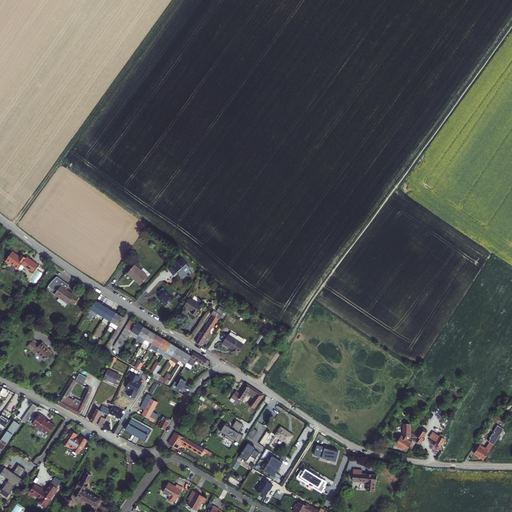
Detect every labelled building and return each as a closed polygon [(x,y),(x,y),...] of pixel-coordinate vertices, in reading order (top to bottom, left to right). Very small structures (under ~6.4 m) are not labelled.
[(8,250),(0,259),(6,263),(6,262),(14,267),(15,266),(16,267),(18,264),(28,271),(33,263),(23,255),(22,256),(17,253),(15,255),(8,250)] [(177,263),(169,270),(175,276),(179,272),(180,274),(179,275),(184,280),(188,276),(189,277),(194,273),(190,269),(191,267),(182,258),(177,263)] [(127,267),(121,276),(137,287),(143,279),(127,267)] [(51,279),(47,284),(55,289),(51,295),(66,304),(68,302),(71,304),(77,296),(72,293),(71,294),(63,289),(66,284),(54,276),(51,279)] [(172,299),(166,292),(161,296),(158,298),(165,306),(172,299)] [(187,299),(183,306),(191,312),(190,313),(195,315),(200,307),(187,299)] [(93,301),(85,312),(92,317),(95,312),(108,320),(105,325),(112,329),(119,317),(93,301)] [(215,312),(220,315),(223,310),(218,307),(215,312)] [(211,316),(194,343),(199,346),(201,342),(203,344),(213,328),(211,327),(215,320),(217,320),(219,316),(211,311),(209,315),(211,316)] [(109,347),(114,354),(125,335),(132,339),(134,335),(141,339),(139,343),(173,363),(175,359),(183,363),(184,362),(189,365),(193,360),(203,366),(206,362),(189,352),(187,356),(125,319),(109,347)] [(83,325),(77,335),(82,338),(84,334),(82,333),(86,326),(83,325)] [(224,335),(219,344),(229,350),(228,352),(233,355),(241,342),(241,340),(234,336),(233,336),(227,333),(225,335),(224,335)] [(30,339),(23,346),(31,354),(32,353),(41,361),(49,353),(38,342),(35,345),(30,339)] [(151,363),(145,374),(163,385),(165,381),(163,379),(166,375),(164,374),(161,378),(152,373),(156,366),(151,363)] [(75,366),(73,370),(84,376),(86,372),(84,371),(86,368),(80,365),(79,368),(75,366)] [(105,369),(100,378),(112,384),(116,375),(105,369)] [(73,380),(68,378),(54,404),(75,415),(88,392),(86,391),(87,389),(84,388),(77,401),(71,398),(70,400),(64,396),(73,380)] [(172,382),(168,388),(176,393),(180,387),(172,382)] [(244,404),(240,401),(247,391),(248,392),(252,393),(254,395),(245,408),(249,411),(251,409),(260,395),(243,384),(235,397),(236,398),(232,404),(241,410),(244,404)] [(147,400),(139,416),(146,420),(155,403),(147,400)] [(23,417),(27,420),(37,405),(33,402),(23,417)] [(93,408),(87,421),(92,424),(99,411),(106,415),(107,413),(118,419),(121,414),(119,413),(121,410),(113,406),(114,405),(111,404),(108,410),(99,406),(97,410),(93,408)] [(1,423),(5,425),(10,417),(5,414),(7,411),(4,409),(0,414),(0,419),(2,421),(1,423)] [(47,416),(40,412),(32,422),(48,433),(55,423),(50,420),(47,419),(48,418),(46,417),(47,416)] [(128,418),(121,429),(141,440),(147,430),(148,428),(129,416),(128,418)] [(21,421),(15,417),(0,438),(0,444),(3,447),(21,421)] [(166,420),(161,417),(159,419),(160,420),(157,427),(161,430),(166,422),(165,421),(166,420)] [(100,418),(96,426),(104,431),(107,424),(103,422),(103,419),(100,418)] [(236,418),(233,422),(234,423),(232,425),(234,426),(233,427),(233,428),(229,426),(230,425),(224,421),(220,427),(225,431),(223,434),(233,440),(234,438),(238,440),(242,433),(239,431),(238,432),(236,430),(237,428),(238,429),(242,422),(236,418)] [(399,436),(393,445),(403,452),(409,444),(405,442),(408,437),(407,437),(407,433),(408,433),(408,424),(399,424),(399,436)] [(253,427),(246,437),(255,443),(262,432),(253,427)] [(277,427),(272,435),(285,444),(290,435),(277,427)] [(476,446),(471,454),(481,460),(500,431),(495,428),(482,450),(476,446)] [(77,453),(86,439),(80,435),(77,440),(73,437),(76,433),(70,429),(67,433),(66,433),(64,437),(65,437),(61,443),(64,444),(64,445),(65,445),(67,446),(68,445),(72,448),(71,449),(77,453)] [(424,434),(418,430),(414,437),(415,438),(412,443),(417,447),(422,440),(420,439),(424,434)] [(176,433),(169,443),(174,446),(174,445),(177,446),(180,441),(202,454),(203,451),(207,453),(209,450),(205,448),(204,449),(176,433)] [(445,443),(433,435),(430,441),(436,445),(434,448),(440,451),(445,443)] [(248,442),(237,459),(244,463),(245,461),(248,463),(250,459),(253,461),(259,452),(256,449),(257,447),(248,442)] [(337,461),(340,451),(316,444),(313,454),(337,461)] [(268,462),(277,468),(279,465),(280,466),(282,462),(272,456),(268,462)] [(7,457),(2,465),(0,467),(0,473),(2,475),(11,460),(7,457)] [(324,458),(320,465),(332,471),(336,464),(324,458)] [(275,472),(277,468),(268,462),(263,469),(274,476),(276,472),(275,472)] [(25,469),(18,464),(13,472),(12,472),(13,473),(9,478),(8,478),(8,479),(6,481),(7,481),(4,485),(0,490),(7,496),(11,490),(10,489),(13,485),(14,486),(16,483),(15,482),(19,477),(25,469)] [(13,472),(6,467),(2,475),(8,479),(8,478),(9,478),(13,473),(12,472),(13,472)] [(327,481),(303,467),(297,477),(321,491),(327,481)] [(361,470),(352,470),(352,482),(366,483),(366,491),(374,492),(374,483),(375,483),(376,475),(361,474),(361,470)] [(74,493),(96,505),(100,498),(83,488),(84,486),(85,487),(88,482),(86,482),(91,474),(85,471),(80,481),(78,480),(75,486),(76,487),(74,493)] [(53,477),(49,483),(55,487),(59,481),(53,477)] [(273,484),(263,478),(256,490),(265,496),(269,489),(270,489),(273,484)] [(34,484),(29,491),(33,494),(40,499),(38,501),(44,506),(48,500),(56,488),(55,487),(48,483),(45,488),(45,489),(43,492),(40,490),(41,489),(34,484)] [(173,489),(167,485),(162,494),(168,498),(167,500),(167,501),(167,502),(169,503),(171,503),(172,500),(174,502),(181,490),(175,487),(173,489)] [(204,500),(191,493),(186,502),(188,503),(185,508),(192,511),(195,511),(199,505),(201,506),(204,500)] [(208,503),(202,511),(216,511),(217,511),(211,507),(211,508),(210,507),(209,506),(208,505),(208,503)]
